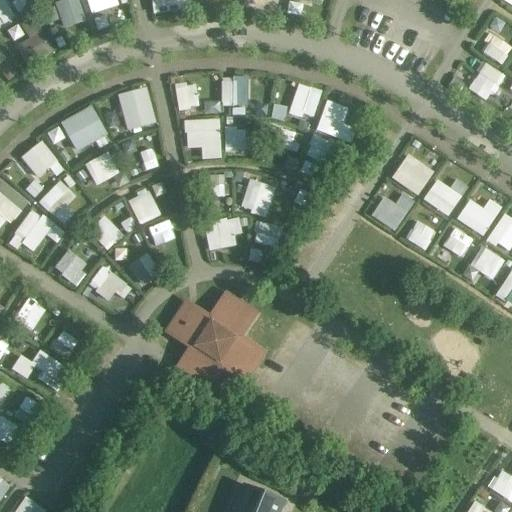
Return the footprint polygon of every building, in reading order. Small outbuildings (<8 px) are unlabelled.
[(57,0),(54,1),(62,28),(84,21),(77,0),(57,0)] [(86,0),(90,13),(118,4),(116,0),(86,0)] [(150,0),(152,12),(188,10),(187,0),(150,0)] [(17,24),(6,31),(12,41),(23,35),(17,24)] [(492,34),(481,51),(501,64),(511,48),(492,34)] [(27,67),(54,53),(47,40),(20,53),(27,67)] [(489,96),(503,77),(484,64),(471,83),(489,96)] [(223,76),(222,106),(246,106),(246,76),(223,76)] [(173,86),(177,110),(199,106),(195,82),(173,86)] [(312,118),(321,90),(298,83),(289,111),(312,118)] [(116,95),(128,131),(156,122),(144,86),(116,95)] [(316,130),(350,142),(355,127),(342,122),(348,105),(327,98),(316,130)] [(283,121),(287,107),(274,104),(270,118),(283,121)] [(93,107),(59,120),(71,151),(105,137),(93,107)] [(221,159),(220,119),(184,120),(185,148),(201,147),(201,159),(221,159)] [(224,150),(246,151),(246,129),(224,129),(224,150)] [(312,136),(305,156),(328,164),(335,144),(312,136)] [(20,156),(36,178),(55,164),(39,142),(20,156)] [(150,148),(138,153),(145,170),(157,166),(150,148)] [(94,185),(118,174),(108,152),(84,164),(94,185)] [(391,178),(418,196),(434,171),(406,154),(391,178)] [(223,196),(222,174),(210,174),(211,197),(223,196)] [(250,178),(239,207),(265,216),(275,187),(250,178)] [(455,179),(450,187),(436,179),(423,200),(449,216),(466,186),(455,179)] [(0,229),(3,231),(25,199),(0,181),(0,229)] [(151,191),(129,196),(136,224),(157,218),(151,191)] [(394,203),(383,196),(370,216),(394,231),(414,201),(401,193),(394,203)] [(482,236),(501,207),(488,199),(482,207),(469,199),(456,219),(482,236)] [(488,236),(507,251),(511,245),(511,219),(506,214),(488,236)] [(96,240),(108,250),(122,233),(102,216),(94,225),(103,232),(96,240)] [(238,217),(203,223),(207,250),(236,246),(233,232),(240,231),(238,217)] [(416,219),(404,238),(423,250),(435,231),(416,219)] [(257,221),(251,241),(274,247),(280,227),(257,221)] [(167,223),(147,227),(150,245),(171,241),(167,223)] [(453,227),(441,246),(460,257),(472,239),(453,227)] [(491,280),(504,261),(482,245),(468,264),(491,280)] [(127,267),(142,286),(158,274),(143,254),(127,267)] [(89,284),(121,305),(132,287),(101,266),(89,284)] [(211,323),(189,308),(172,333),(195,348),(180,371),(205,387),(220,364),(243,379),(259,354),(236,339),(251,317),(226,300),(211,323)] [(37,340),(44,330),(24,316),(17,325),(37,340)] [(58,330),(49,349),(69,359),(78,339),(58,330)] [(39,349),(30,361),(20,354),(11,368),(25,378),(33,367),(60,385),(70,371),(39,349)] [(0,383),(0,404),(10,391),(0,383)] [(33,429),(46,409),(26,396),(13,415),(33,429)] [(0,418),(0,440),(8,443),(15,423),(0,418)] [(511,486),(511,475),(497,467),(492,476),(511,486)] [(511,489),(493,478),(487,487),(511,502),(511,500),(511,489)] [(0,499),(8,488),(0,481),(0,499)] [(282,511),(285,505),(244,488),(233,511),(282,511)] [(25,496),(13,511),(43,511),(45,510),(25,496)] [(471,503),(467,511),(491,511),(492,510),(471,503)]
